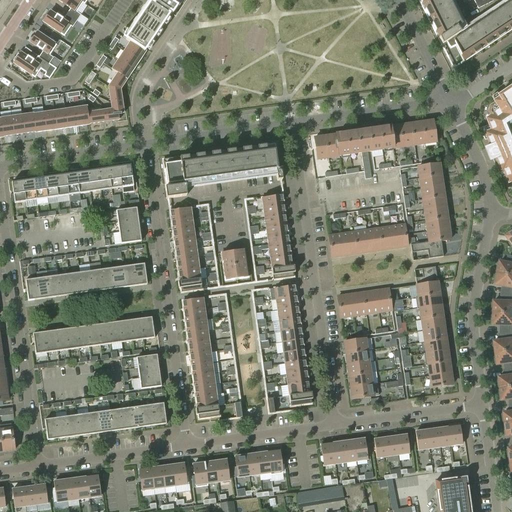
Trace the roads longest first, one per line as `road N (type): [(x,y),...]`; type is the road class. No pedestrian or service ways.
road 1 (residential): [(335,425),(293,123)]
road 2 (residential): [(186,444),(147,145)]
road 3 (residential): [(37,466),(0,203)]
road 4 (residential): [(481,404),(471,319),(489,216)]
road 5 (residential): [(449,102),(293,123)]
road 6 (residential): [(37,466),(186,444)]
road 7 (residential): [(186,444),(335,425)]
road 8 (residential): [(147,145),(0,166)]
road 9 (residential): [(293,123),(147,145)]
road 10 (residential): [(335,425),(481,404)]
road 11 (residential): [(489,216),(449,102)]
